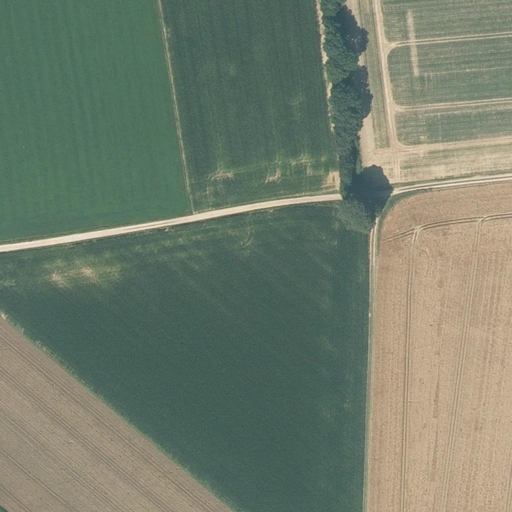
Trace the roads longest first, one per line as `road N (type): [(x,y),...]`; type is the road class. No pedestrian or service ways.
road 1 (track): [(375,194),(0,247)]
road 2 (track): [(375,194),(364,511)]
road 3 (track): [(333,0),(355,196)]
road 4 (track): [(375,194),(511,176)]
